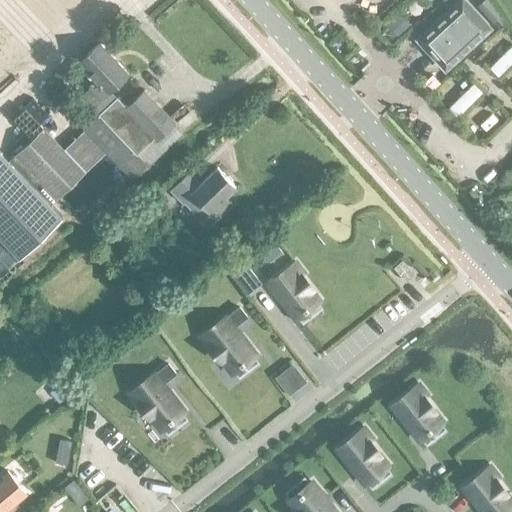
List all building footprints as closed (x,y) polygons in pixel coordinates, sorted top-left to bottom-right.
[(444,67),(488,27),(463,0),(458,0),(417,38),(444,67)] [(99,41),(78,61),(96,80),(89,87),(90,88),(82,96),(99,113),(115,98),(108,91),(128,72),(99,41)] [(0,150),(0,235),(20,256),(62,216),(51,203),(106,151),(130,177),(145,162),(148,165),(182,132),(173,123),(175,122),(143,89),(125,106),(117,97),(115,98),(99,113),(100,114),(63,148),(43,126),(30,139),(14,154),(8,159),(0,150)] [(188,172),(171,189),(183,201),(184,200),(195,211),(193,212),(206,226),(231,202),(224,195),(235,185),(217,166),(199,183),(188,172)] [(401,258),(393,266),(406,280),(414,272),(401,258)] [(242,260),(230,270),(247,292),(260,282),(242,260)] [(292,264),(268,283),(294,316),(305,308),(305,309),(308,306),(318,298),(292,264)] [(226,316),(202,334),(231,371),(255,353),(234,325),(246,316),(239,306),(226,316)] [(11,332),(0,340),(0,341),(11,356),(23,347),(11,332)] [(289,394),(307,380),(293,361),(274,376),(289,394)] [(155,372),(131,391),(160,428),(183,409),(162,382),(175,372),(168,363),(155,373),(155,372)] [(59,383),(49,391),(59,402),(68,393),(59,383)] [(415,386),(392,405),(418,438),(442,419),(415,386)] [(360,430),(337,449),(364,482),(387,463),(360,430)] [(511,500),(486,468),(463,487),(482,511),(499,511),(511,502),(511,500)] [(5,477),(0,481),(0,511),(1,511),(25,491),(7,469),(2,474),(5,477)] [(73,478),(63,486),(79,504),(89,496),(73,478)] [(336,511),(312,481),(288,500),(298,511),(336,511)]
